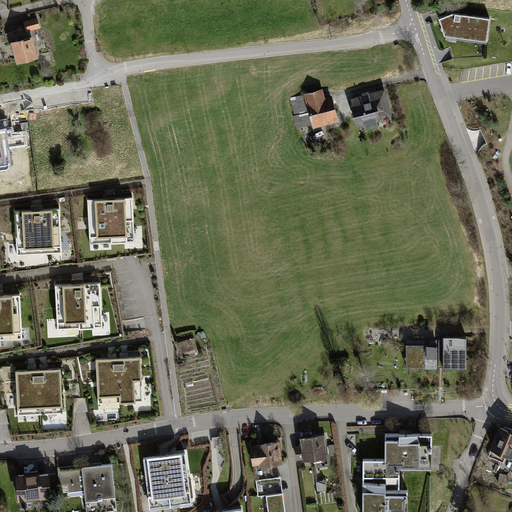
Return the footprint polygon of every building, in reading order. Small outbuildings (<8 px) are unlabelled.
[(488,19),(453,14),(441,18),(447,36),(486,41),(488,19)] [(26,33),(40,30),(38,20),(24,23),(26,33)] [(31,34),(8,41),(15,65),(37,58),(31,34)] [(383,87),(351,97),(360,126),(392,116),(383,87)] [(340,121),(333,95),(326,97),(324,89),(303,95),(312,128),(340,121)] [(0,170),(9,169),(4,131),(8,130),(6,120),(0,120),(0,170)] [(133,194),(88,196),(91,244),(135,242),(133,194)] [(60,208),(16,210),(18,257),(62,255),(60,208)] [(101,280),(56,282),(58,330),(103,328),(101,280)] [(20,292),(0,293),(0,340),(22,339),(20,292)] [(23,339),(30,338),(30,328),(22,329),(23,339)] [(195,338),(178,343),(181,353),(190,351),(193,359),(200,357),(195,338)] [(466,339),(443,338),(442,368),(466,369),(466,339)] [(435,347),(408,347),(408,368),(435,369),(435,347)] [(139,354),(118,355),(120,402),(141,401),(139,354)] [(120,402),(118,355),(95,356),(97,403),(120,402)] [(60,366),(39,367),(41,415),(63,414),(60,366)] [(41,415),(39,367),(16,369),(18,416),(41,415)] [(511,452),(511,432),(499,427),(490,448),(492,449),(490,454),(503,460),(505,455),(510,457),(511,452)] [(326,435),(300,438),(304,461),(329,458),(326,435)] [(434,435),(387,435),(387,457),(365,457),(365,473),(402,473),(402,464),(434,464),(434,435)] [(280,442),(251,446),(256,480),(273,478),(271,465),(283,463),(280,442)] [(186,451),(144,457),(150,507),(193,501),(186,451)] [(112,462),(83,464),(87,511),(117,508),(112,462)] [(47,470),(15,474),(18,498),(50,494),(47,470)] [(273,478),(256,480),(258,496),(266,495),(283,493),(280,477),(273,478)] [(388,481),(364,480),(364,511),(408,511),(409,489),(388,489),(388,481)] [(285,511),(283,493),(266,495),(268,511),(285,511)]
